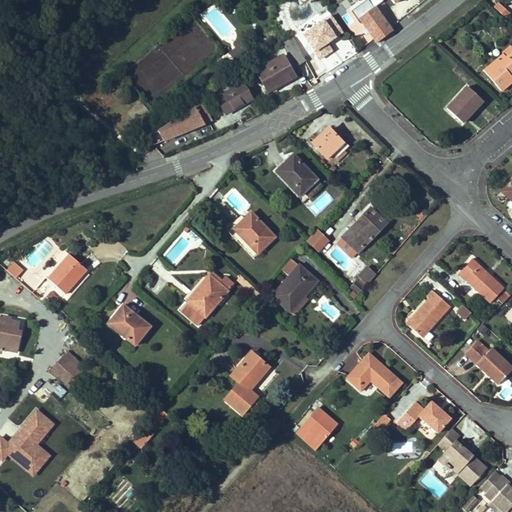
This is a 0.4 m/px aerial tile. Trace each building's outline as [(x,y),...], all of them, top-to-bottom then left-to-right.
[(375,7),(382,1),(381,0),(363,0),(359,3),(356,0),(322,0),(324,2),(328,0),(346,0),(350,4),(353,3),(355,6),(354,7),(356,10),(354,12),(359,18),(375,7)] [(495,8),(506,17),(510,12),(500,3),(495,8)] [(375,7),(359,18),(357,19),(374,41),(376,43),(392,31),(390,28),(375,7)] [(295,43),(292,38),(281,45),(283,50),(295,43)] [(236,48),(240,53),(246,48),(241,41),(235,47),(236,48)] [(294,67),(305,61),(295,43),(283,50),(294,67)] [(240,53),(236,48),(229,54),(233,59),(240,53)] [(499,62),(511,51),(511,50),(510,48),(497,59),(499,62)] [(511,51),(499,62),(497,59),(483,70),(501,91),(511,81),(511,77),(510,75),(511,73),(511,51)] [(255,71),(267,92),(294,77),(282,56),(255,71)] [(216,100),(225,114),(250,99),(242,85),(216,100)] [(446,108),(462,123),(482,101),(466,86),(446,108)] [(126,112),(134,121),(147,109),(139,100),(126,112)] [(149,129),(157,146),(212,121),(205,105),(149,129)] [(325,139),(332,132),(329,129),(322,136),(325,139)] [(339,147),(343,143),(332,132),(325,139),(322,136),(313,145),(327,159),(333,153),(337,158),(344,151),(339,147)] [(327,159),(331,163),(337,158),(333,153),(327,159)] [(302,193),(316,179),(293,155),(276,172),(299,196),(302,193)] [(316,179),(302,193),(308,199),(322,185),(316,179)] [(419,211),(432,203),(418,181),(405,189),(419,211)] [(511,195),(504,188),(501,192),(511,202),(511,195)] [(341,236),(357,252),(385,223),(369,208),(341,236)] [(247,222),(236,232),(257,253),(274,236),(251,213),(244,219),(247,222)] [(247,222),(244,219),(233,229),(236,232),(247,222)] [(318,253),(330,240),(317,229),(306,241),(318,253)] [(65,294),(87,270),(68,254),(63,260),(65,262),(58,270),(56,269),(47,279),(65,294)] [(316,281),(290,259),(281,270),(288,277),(272,297),(287,310),(302,293),(304,295),(316,281)] [(58,270),(65,262),(63,260),(56,269),(58,270)] [(458,274),(489,303),(503,288),(472,260),(458,274)] [(17,278),(24,269),(12,261),(6,270),(17,278)] [(358,276),(367,284),(375,275),(366,267),(358,276)] [(222,281),(212,273),(207,279),(217,287),(222,281)] [(198,325),(233,284),(225,278),(222,281),(217,287),(207,279),(180,310),(198,325)] [(351,287),(358,294),(364,288),(357,281),(351,287)] [(55,304),(60,299),(51,291),(46,297),(55,304)] [(427,298),(429,300),(417,313),(419,315),(408,327),(421,339),(449,308),(432,292),(427,298)] [(293,315),(307,299),(304,295),(302,293),(287,310),(293,315)] [(498,301),(503,306),(511,297),(506,293),(498,301)] [(135,345),(149,327),(123,305),(108,324),(135,345)] [(470,313),(463,306),(456,313),(464,320),(470,313)] [(417,313),(406,325),(408,327),(419,315),(417,313)] [(19,343),(21,331),(17,331),(19,322),(10,320),(11,318),(3,317),(3,319),(0,318),(0,350),(0,352),(4,349),(9,351),(11,341),(19,343)] [(17,352),(19,343),(11,341),(9,351),(17,352)] [(478,342),(465,355),(498,385),(511,371),(511,368),(492,349),(489,352),(478,342)] [(86,369),(68,352),(65,356),(83,373),(86,369)] [(249,390),(269,367),(251,352),(231,376),(239,383),(224,400),(242,414),(257,397),(249,390)] [(381,371),(384,368),(366,353),(364,355),(381,371)] [(387,396),(400,382),(384,368),(381,371),(364,355),(347,374),(357,382),(362,382),(366,378),(369,380),(387,396)] [(70,387),(83,373),(65,356),(51,371),(70,387)] [(76,393),(92,375),(86,369),(83,373),(70,387),(76,393)] [(347,374),(345,377),(359,390),(369,380),(366,378),(362,382),(357,382),(347,374)] [(53,392),(62,398),(66,391),(58,385),(53,392)] [(309,407),(316,413),(324,403),(317,397),(309,407)] [(50,408),(41,400),(38,403),(48,411),(50,408)] [(422,408),(414,401),(395,422),(399,425),(405,419),(411,423),(417,416),(436,432),(449,417),(429,400),(422,408)] [(35,408),(9,441),(0,434),(0,460),(3,462),(7,457),(34,477),(51,455),(38,445),(55,423),(35,408)] [(161,423),(168,415),(160,408),(153,417),(161,423)] [(384,428),(390,420),(384,414),(377,423),(384,428)] [(313,438),(319,432),(307,421),(302,428),(313,438)] [(148,428),(134,442),(140,448),(154,434),(148,428)] [(457,440),(460,436),(451,428),(439,442),(448,450),(446,452),(452,458),(446,464),(451,468),(454,465),(474,483),(487,468),(457,440)] [(412,442),(392,443),(392,453),(412,453),(412,442)] [(215,468),(220,462),(213,455),(207,462),(215,468)] [(492,501),(504,511),(511,511),(511,488),(507,484),(509,482),(502,475),(485,495),(492,501)]
